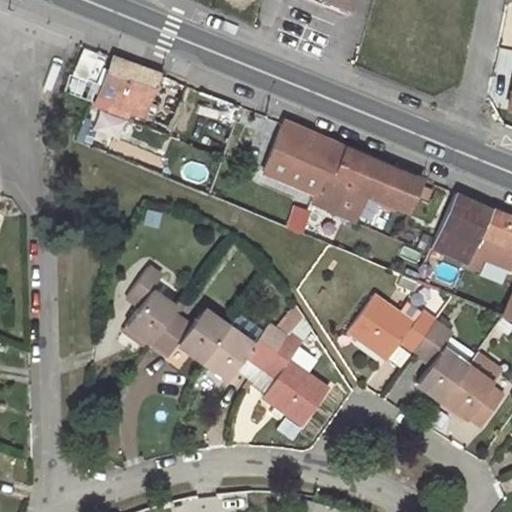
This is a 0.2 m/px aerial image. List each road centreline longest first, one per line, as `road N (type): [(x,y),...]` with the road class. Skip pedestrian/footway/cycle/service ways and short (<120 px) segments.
road 1 (residential): [(0,120),(25,139),(52,511)]
road 2 (residential): [(420,511),(328,470),(291,463),(212,464),(124,485),(60,511)]
road 3 (primary): [(458,150),(125,17)]
road 4 (residential): [(458,150),(488,0)]
